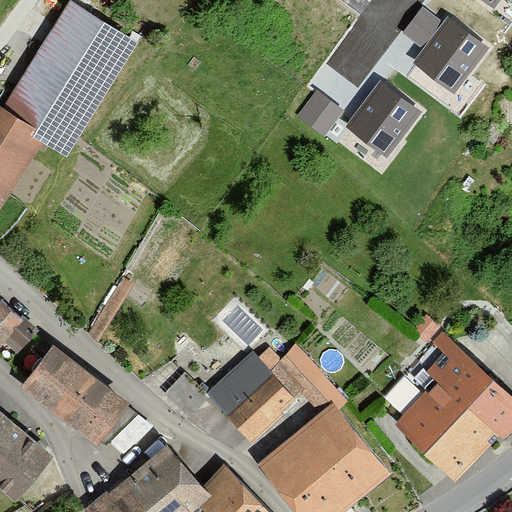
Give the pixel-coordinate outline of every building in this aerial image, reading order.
[(73,153),(140,40),(71,0),(68,0),(6,105),(0,100),(0,206),(2,208),(45,136),(73,153)] [(486,47),(451,20),(415,66),(451,93),(486,47)] [(419,109),(384,82),(349,129),(384,156),(419,109)] [(0,347),(26,317),(1,296),(0,296),(0,347)] [(461,482),(511,433),(511,384),(454,324),(379,397),(461,482)] [(296,340),(275,363),(303,391),(324,412),(264,461),(305,511),(343,511),(397,468),(345,405),(351,399),(296,340)] [(253,439),(303,391),(275,363),(258,347),(210,391),(253,439)] [(26,384),(97,442),(124,408),(53,351),(26,384)] [(168,388),(191,411),(210,393),(186,369),(168,388)] [(0,403),(0,479),(22,497),(59,451),(0,403)] [(92,511),(196,511),(207,503),(207,479),(172,438),(90,508),(92,511)] [(215,511),(279,511),(229,459),(207,479),(207,503),(215,511)]
